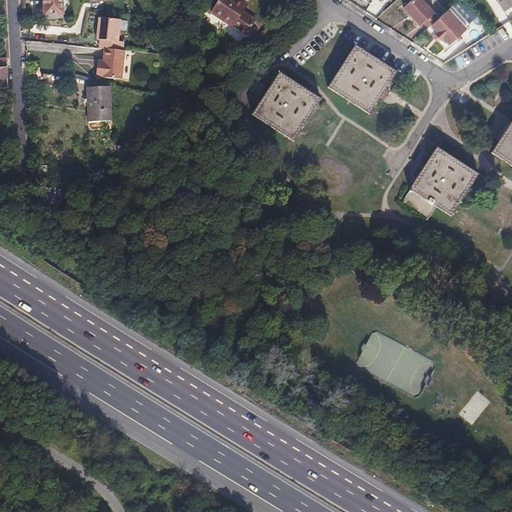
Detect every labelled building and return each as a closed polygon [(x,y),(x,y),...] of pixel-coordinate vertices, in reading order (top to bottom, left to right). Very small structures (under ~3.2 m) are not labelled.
[(42,0),(43,16),(62,15),(61,6),(67,6),(67,0),(42,0)] [(235,0),(217,0),(208,13),(228,28),(229,26),(242,36),(253,22),(239,12),(244,6),(235,0)] [(439,16),(423,0),(409,0),(403,6),(419,24),(423,21),(428,26),(431,24),(439,16)] [(511,0),(496,0),(503,10),(511,3),(511,0)] [(448,43),(458,34),(469,24),(452,5),(439,16),(431,24),(432,25),(437,30),(434,32),(440,39),(442,37),(448,43)] [(118,20),(97,18),(95,40),(99,40),(98,49),(103,49),(121,50),(121,42),(116,41),(118,20)] [(458,34),(448,43),(450,45),(460,36),(458,34)] [(329,87),(370,113),(397,72),(355,46),(329,87)] [(103,49),(103,54),(101,66),(99,66),(98,77),(120,79),(123,51),(121,50),(103,49)] [(215,76),(211,71),(181,97),(184,103),(215,76)] [(252,115),(294,141),(321,99),(278,73),(252,115)] [(109,88),(85,89),(88,123),(111,122),(109,88)] [(511,119),(490,153),(511,166),(511,119)] [(476,174),(435,149),(401,206),(427,223),(437,208),(451,216),(476,174)]
